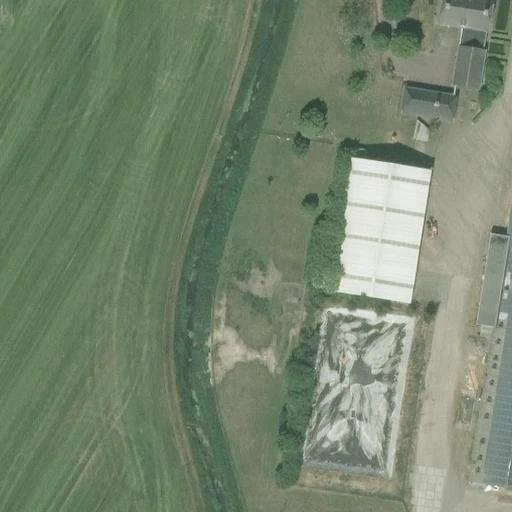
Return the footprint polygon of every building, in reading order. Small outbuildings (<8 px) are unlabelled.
[(441,0),(440,7),(437,25),(469,30),(466,50),(458,49),(452,86),(477,90),(483,53),(482,53),(485,33),(486,33),(491,0),(441,0)] [(399,115),(454,123),(458,96),(402,88),(399,115)] [(350,161),(335,258),(330,291),(409,303),(429,173),(350,161)] [(474,325),(491,328),(467,482),(511,488),(511,204),(507,238),(489,234),(474,325)] [(483,232),(486,214),(476,212),(473,230),(483,232)]
